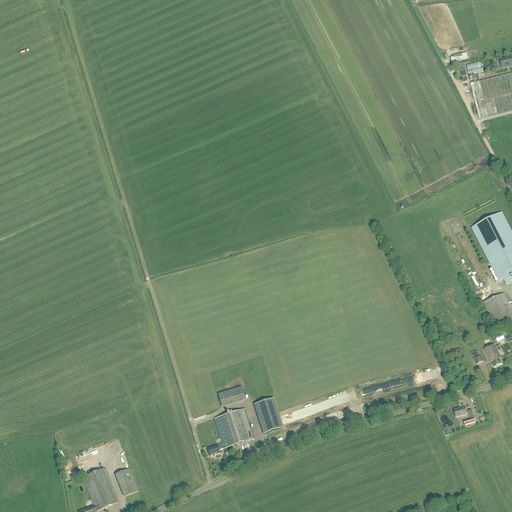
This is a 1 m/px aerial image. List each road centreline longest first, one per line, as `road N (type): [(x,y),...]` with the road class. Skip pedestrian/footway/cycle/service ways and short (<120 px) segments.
road 1 (track): [(211,487),(69,16)]
road 2 (unclassified): [(160,511),(306,441),(511,377)]
road 3 (unclassified): [(511,191),(446,64)]
